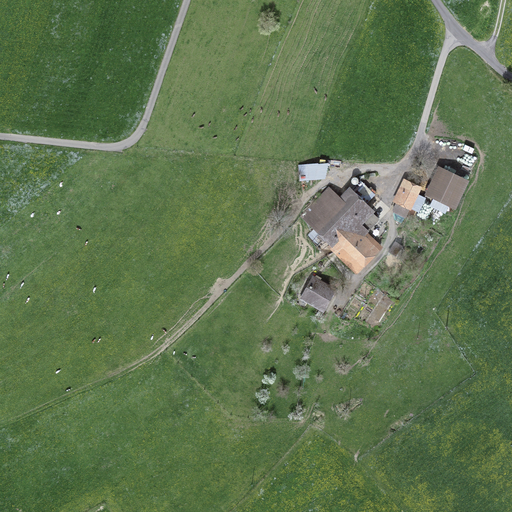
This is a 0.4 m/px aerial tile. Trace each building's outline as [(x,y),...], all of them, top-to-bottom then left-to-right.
[(327,162),(299,164),(300,179),(324,177),(327,162)] [(430,209),(445,216),(448,208),(455,211),(468,184),(438,170),(426,198),(433,201),(430,209)] [(421,188),(404,180),(393,203),(397,205),(394,213),(407,218),(421,188)] [(366,182),(359,187),(367,199),(375,194),(366,182)] [(358,274),(381,250),(350,220),(365,205),(350,190),(340,200),(329,189),(316,203),(330,217),(315,232),(358,274)] [(301,299),(323,312),(336,291),(314,278),(301,299)]
